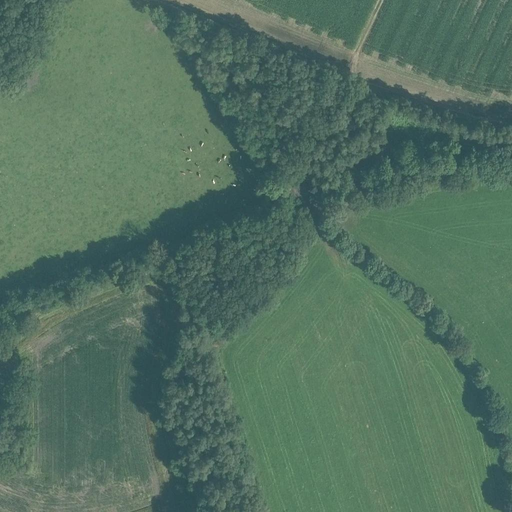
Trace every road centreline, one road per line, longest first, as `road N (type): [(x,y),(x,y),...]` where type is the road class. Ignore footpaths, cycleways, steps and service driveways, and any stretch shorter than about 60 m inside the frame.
road 1 (track): [(349,75),(146,0)]
road 2 (track): [(349,75),(511,123)]
